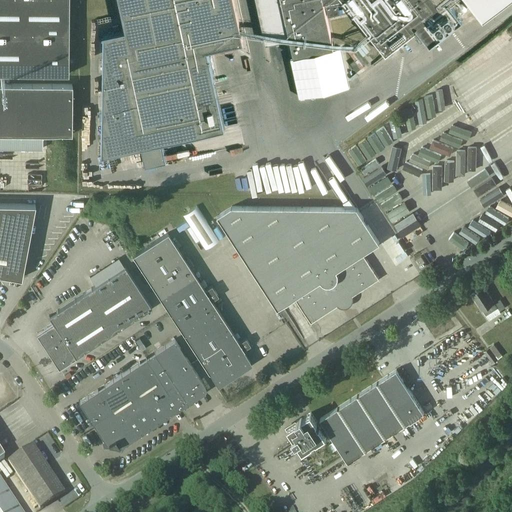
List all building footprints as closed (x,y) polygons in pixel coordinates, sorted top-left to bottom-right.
[(0,0),(0,73),(68,74),(68,0),(0,0)] [(119,0),(134,66),(243,43),(233,0),(119,0)] [(290,39),(294,57),(334,48),(324,2),(334,0),(343,0),(386,55),(417,30),(430,46),(462,20),(450,4),(455,0),(468,0),(482,17),(504,0),(255,0),(266,44),(290,39)] [(0,134),(72,135),(72,85),(0,84),(0,134)] [(0,274),(21,278),(35,204),(13,204),(0,203),(0,274)] [(205,249),(219,240),(197,206),(183,215),(205,249)] [(342,306),(343,307),(344,306),(343,306),(347,302),(346,300),(379,278),(363,253),(380,242),(357,207),(232,206),(218,215),(278,308),(295,297),(311,322),(340,304),(341,305),(342,306)] [(217,384),(251,362),(244,351),(245,351),(244,349),(251,345),(246,338),(239,343),(168,233),(133,256),(209,374),(210,373),(217,384)] [(421,256),(415,260),(421,268),(427,265),(421,256)] [(37,333),(50,353),(59,368),(152,307),(125,266),(49,316),(53,322),(37,333)] [(498,308),(494,302),(484,286),(472,294),(486,315),(498,308)] [(495,302),(498,308),(500,310),(504,307),(499,299),(495,302)] [(175,339),(155,352),(188,403),(204,392),(204,393),(206,390),(206,386),(205,386),(175,339)] [(484,352),(493,363),(502,356),(494,344),(484,352)] [(137,363),(149,381),(169,412),(170,414),(171,414),(188,403),(155,352),(137,363)] [(91,419),(149,381),(137,363),(79,401),(90,418),(90,419),(91,419)] [(397,369),(341,405),(368,448),(424,412),(408,386),(409,385),(407,386),(397,369)] [(170,414),(169,412),(149,381),(91,419),(90,419),(90,418),(101,434),(106,443),(107,443),(109,442),(111,442),(113,443),(115,443),(117,443),(119,444),(120,446),(121,446),(131,439),(171,414),(170,414)] [(348,461),(368,448),(341,405),(320,419),(321,419),(317,422),(311,412),(302,418),(296,421),(297,422),(288,428),(294,437),(293,437),(296,442),(297,442),(303,451),(313,445),(312,444),(330,433),(348,461)] [(8,461),(40,509),(65,492),(33,445),(8,461)] [(0,511),(22,511),(0,478),(0,511)]
